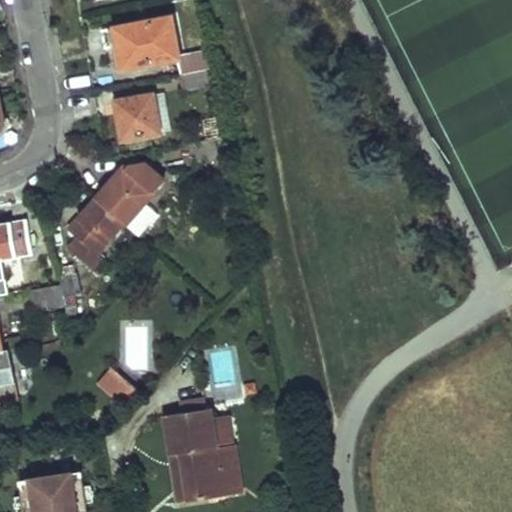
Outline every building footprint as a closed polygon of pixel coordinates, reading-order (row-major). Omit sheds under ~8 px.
[(174,15),(105,28),(109,47),(124,44),(128,65),(181,56),(183,56),(174,15)] [(181,56),(183,73),(185,73),(209,69),(206,51),(183,56),(181,56)] [(188,87),(211,83),(209,69),(185,73),(188,87)] [(156,91),(164,130),(174,128),(166,90),(156,91)] [(156,91),(120,98),(127,137),(164,130),(156,91)] [(210,139),(224,136),(221,116),(206,119),(210,139)] [(217,164),(231,162),(224,136),(210,139),(193,142),(197,160),(216,157),(217,164)] [(147,162),(124,167),(98,197),(125,220),(128,223),(147,200),(167,178),(147,162)] [(111,260),(99,250),(125,220),(98,197),(71,227),(82,236),(72,245),(101,271),(111,260)] [(147,200),(128,223),(141,233),(160,211),(147,200)] [(0,253),(34,247),(27,212),(0,219),(0,253)] [(8,276),(0,276),(0,294),(11,292),(8,276)] [(39,309),(68,303),(64,282),(35,287),(39,309)] [(0,350),(14,348),(29,345),(27,334),(4,338),(0,315),(0,350)] [(59,340),(64,358),(77,343),(76,337),(59,340)] [(9,366),(18,364),(14,348),(0,350),(0,383),(11,381),(9,366)] [(141,394),(110,367),(95,384),(126,411),(141,394)] [(184,399),(185,408),(210,403),(208,395),(184,399)] [(185,408),(168,411),(175,449),(185,447),(193,496),(230,489),(227,472),(244,469),(239,438),(236,438),(222,441),(217,411),(215,402),(210,403),(185,408)] [(231,409),(217,411),(222,441),(236,438),(231,409)] [(175,449),(183,497),(193,496),(185,447),(175,449)] [(230,489),(247,486),(244,469),(227,472),(230,489)] [(88,511),(82,471),(20,481),(24,511),(88,511)]
